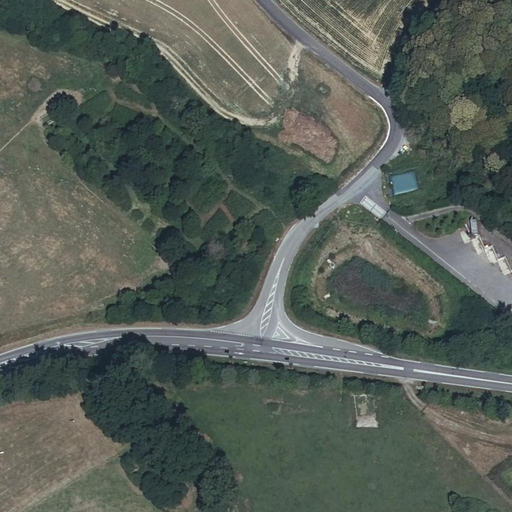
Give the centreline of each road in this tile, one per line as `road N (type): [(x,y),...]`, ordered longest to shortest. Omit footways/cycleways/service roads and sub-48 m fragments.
road 1 (unclassified): [(261,346),(282,254),(387,149),(394,115)]
road 2 (secondary): [(261,346),(157,339),(50,345),(0,364)]
road 3 (secondary): [(511,383),(261,346)]
road 4 (unclassified): [(394,115),(388,101),(263,0)]
road 5 (unclassified): [(394,115),(404,50),(450,0)]
